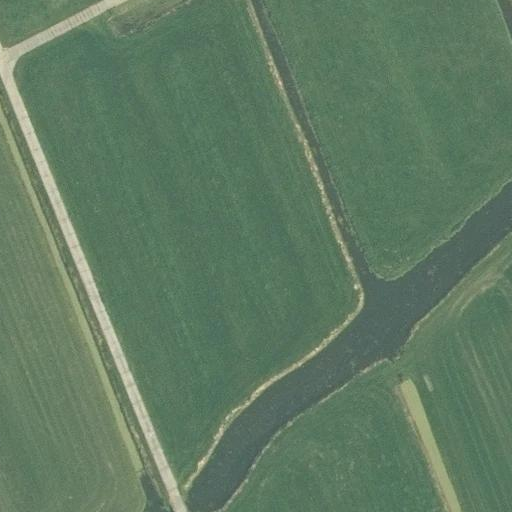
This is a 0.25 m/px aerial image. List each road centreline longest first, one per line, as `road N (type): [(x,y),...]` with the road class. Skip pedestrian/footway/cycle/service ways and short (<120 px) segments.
road 1 (track): [(181,511),(0,61)]
road 2 (track): [(0,59),(116,0)]
